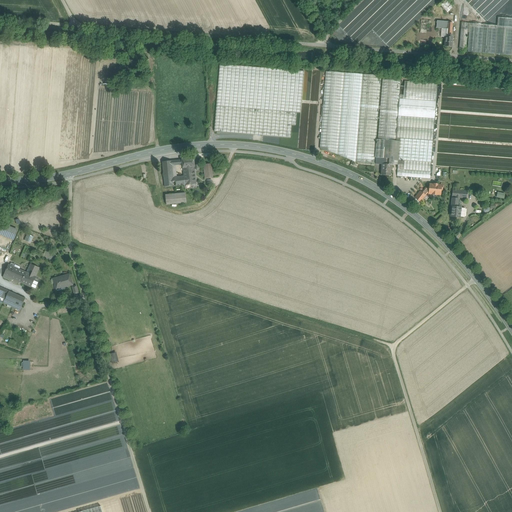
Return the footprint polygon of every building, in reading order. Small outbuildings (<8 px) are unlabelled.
[(446,0),(441,5),(447,13),(453,7),(446,0)] [(485,22),(504,4),(472,5),(472,8),(485,22)] [(498,26),(468,23),(467,32),(469,32),(467,52),(511,55),(511,49),(511,18),(498,17),(498,26)] [(428,21),(421,20),(419,48),(425,49),(428,21)] [(468,23),(461,23),(459,49),(466,50),(467,37),(468,38),(468,36),(467,36),(467,32),(468,23)] [(452,31),(447,30),(447,37),(445,37),(444,46),(452,47),(453,36),(451,36),(452,31)] [(304,71),(220,64),(216,106),(296,112),(300,113),(304,71)] [(344,73),(326,71),(320,148),(338,155),(344,73)] [(363,74),(344,73),(338,155),(356,162),(363,74)] [(381,76),(363,74),(356,162),(374,164),(374,158),(375,153),(378,109),(378,106),(381,76)] [(377,147),(384,147),(384,148),(385,140),(396,141),(399,95),(400,81),(399,80),(382,79),(380,106),(380,109),(377,142),(376,142),(376,144),(377,144),(377,147)] [(437,83),(404,81),(403,95),(403,99),(436,102),(437,83)] [(396,141),(385,140),(384,148),(383,158),(388,159),(388,164),(392,165),(398,165),(398,161),(398,160),(400,140),(400,138),(401,118),(402,116),(403,102),(403,99),(403,95),(399,95),(396,141)] [(436,105),(403,102),(402,116),(435,118),(436,105)] [(296,112),(216,106),(214,131),(290,138),(291,125),(295,125),(296,112)] [(434,120),(401,118),(400,138),(433,140),(434,120)] [(433,142),(400,140),(398,160),(431,162),(433,142)] [(194,158),(182,159),(182,160),(182,164),(183,168),(194,167),(194,166),(194,165),(194,158)] [(376,158),(376,164),(382,164),(382,175),(381,175),(391,175),(391,168),(392,168),(392,165),(388,164),(388,159),(383,158),(376,158)] [(172,161),(162,162),(165,187),(174,186),(173,180),(172,165),(172,161)] [(431,164),(403,162),(402,168),(430,170),(431,164)] [(211,164),(203,164),(205,178),(213,177),(211,164)] [(194,167),(183,168),(184,176),(177,177),(173,177),(173,180),(174,186),(196,184),(194,169),(194,167)] [(430,172),(402,170),(402,177),(430,179),(430,172)] [(425,188),(422,193),(425,195),(427,193),(429,193),(433,194),(432,197),(436,198),(436,194),(440,194),(441,190),(442,190),(443,186),(430,184),(429,189),(425,188)] [(466,192),(457,191),(453,191),(452,196),(457,197),(456,199),(458,199),(459,197),(466,198),(466,192)] [(420,192),(415,198),(420,202),(425,196),(425,195),(422,193),(420,192)] [(185,193),(165,195),(166,205),(186,203),(185,193)] [(456,199),(452,199),(451,208),(452,208),(451,216),(464,217),(465,217),(465,209),(464,208),(458,207),(458,199),(456,199)] [(17,230),(0,223),(0,234),(13,239),(17,230)] [(34,236),(27,234),(24,240),(31,243),(34,236)] [(20,267),(15,265),(15,264),(14,264),(13,264),(12,263),(11,263),(10,266),(9,265),(3,277),(10,280),(12,278),(21,282),(26,273),(19,270),(20,268),(20,267)] [(31,264),(29,269),(28,269),(26,273),(21,282),(31,287),(31,286),(36,289),(38,283),(34,280),(35,277),(39,268),(31,264)] [(65,276),(54,279),(57,289),(72,285),(70,275),(65,276)] [(9,291),(0,287),(0,296),(5,299),(9,291)] [(25,299),(9,291),(5,299),(12,302),(22,307),(25,299)]
